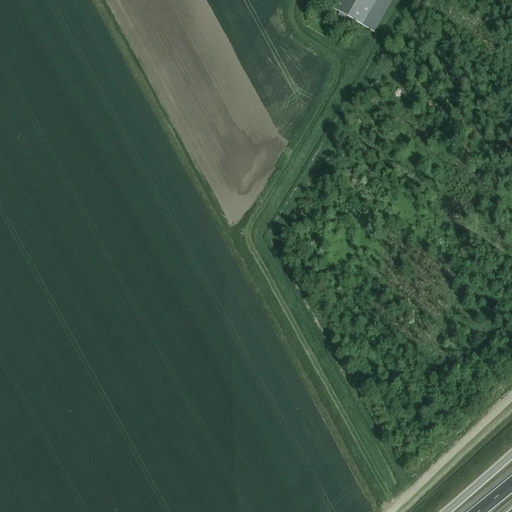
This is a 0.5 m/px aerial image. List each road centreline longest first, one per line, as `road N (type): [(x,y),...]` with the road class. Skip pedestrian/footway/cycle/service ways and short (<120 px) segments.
road 1 (track): [(394,509),(248,244),(344,67),(300,33),(293,0)]
road 2 (unclassified): [(391,511),(511,397)]
